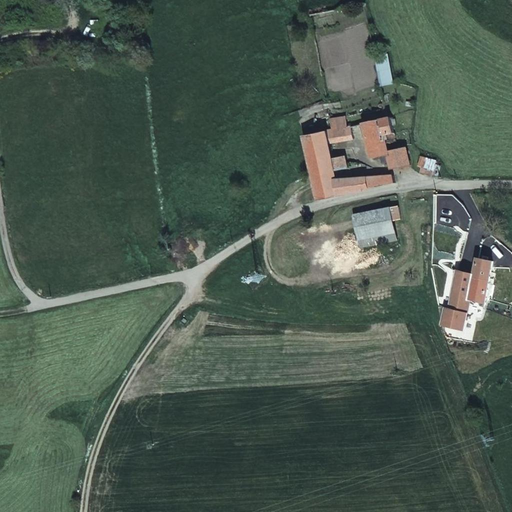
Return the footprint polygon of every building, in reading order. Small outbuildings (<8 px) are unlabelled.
[(385,134),(394,132),(391,116),(387,117),(364,122),(372,157),(380,155),(382,162),(386,163),(391,163),(388,151),(385,134)] [(330,142),(354,137),(352,124),(332,129),(325,130),(304,135),(316,200),(395,182),(393,174),(337,179),(335,170),(333,157),(330,142)] [(410,164),(407,147),(388,151),(391,163),(391,167),(410,164)] [(348,167),(346,155),(333,157),(335,170),(348,167)] [(394,232),(388,208),(352,215),(356,241),(394,232)] [(485,300),(493,260),(478,257),(474,273),(469,297),(471,297),(485,300)] [(469,297),(474,273),(459,270),(450,310),(445,309),(441,325),(463,329),(471,297),(469,297)]
